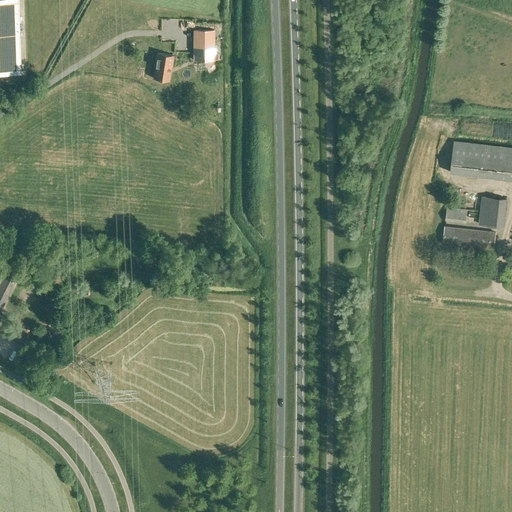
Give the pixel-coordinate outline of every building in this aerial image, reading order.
[(0,0),(0,73),(21,73),(19,0),(0,0)] [(214,58),(214,52),(214,30),(203,30),(203,42),(194,42),(194,60),(214,60),(214,58)] [(153,78),(169,80),(173,54),(157,52),(153,78)] [(511,146),(454,140),(450,172),(511,178),(511,146)] [(504,226),(507,198),(482,195),(479,224),(504,226)] [(445,220),(466,222),(467,209),(447,206),(445,220)] [(496,231),(444,225),(442,244),(494,249),(496,231)] [(0,271),(0,304),(3,306),(16,280),(0,271)] [(7,334),(8,335),(11,337),(13,334),(19,325),(14,322),(7,334)]
